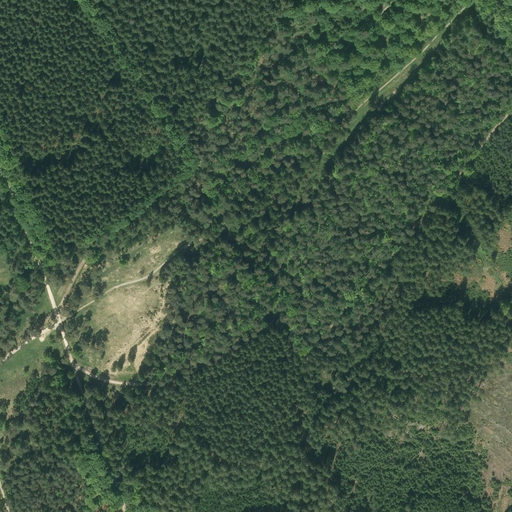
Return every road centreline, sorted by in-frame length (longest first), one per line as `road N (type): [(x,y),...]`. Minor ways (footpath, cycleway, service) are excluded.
road 1 (track): [(74,367),(125,384),(162,383),(307,345),(511,112)]
road 2 (track): [(473,0),(364,102),(288,196),(58,323)]
road 3 (track): [(90,0),(199,162),(94,247),(56,315)]
road 4 (track): [(199,162),(262,126),(395,0)]
road 5 (track): [(243,364),(341,359),(413,371),(488,340)]
road 6 (track): [(177,130),(291,0)]
road 7 (track): [(58,323),(0,166)]
road 8 (track): [(511,505),(445,364)]
road 9 (track): [(124,511),(74,367)]
